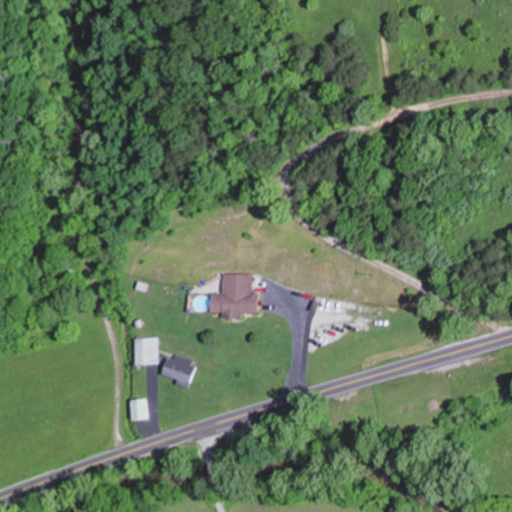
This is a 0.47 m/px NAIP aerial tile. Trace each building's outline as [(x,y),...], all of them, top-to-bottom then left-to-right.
[(78,151),(100,151),(100,125),(78,125),(78,151)] [(72,268),(53,268),(53,284),(72,284),(72,268)] [(243,319),(243,312),(258,312),(258,293),(251,293),(251,274),(223,274),(222,294),(212,293),(212,313),(223,313),(223,318),(243,319)] [(140,363),(159,363),(159,344),(140,344),(140,363)] [(164,367),(180,389),(199,374),(183,353),(164,367)] [(135,420),(149,419),(147,399),(132,400),(135,420)]
